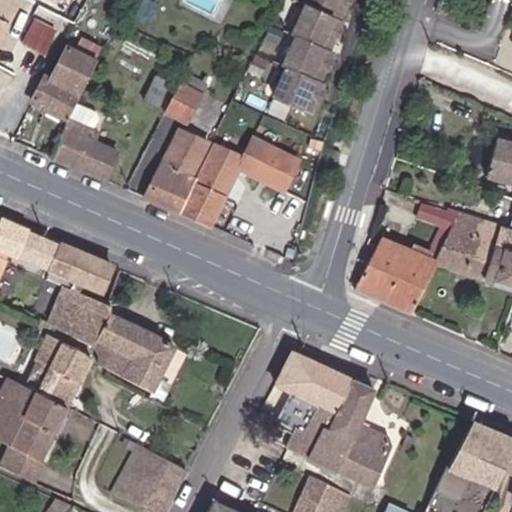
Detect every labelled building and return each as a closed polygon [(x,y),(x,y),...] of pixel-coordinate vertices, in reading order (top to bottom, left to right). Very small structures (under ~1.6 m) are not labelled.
[(0,0),(0,19),(12,24),(23,0),(0,0)] [(339,50),(350,19),(346,18),(352,0),(310,0),(309,4),(313,6),(302,36),(306,38),(295,68),(299,70),(288,100),(325,114),(336,83),(332,82),(343,51),(339,50)] [(0,49),(12,24),(0,19),(0,49)] [(49,57),(59,32),(36,23),(26,48),(49,57)] [(81,114),(88,97),(106,58),(77,45),(60,83),(52,80),(42,98),(81,114)] [(147,88),(162,95),(172,71),(156,64),(147,88)] [(177,101),(193,108),(205,80),(190,74),(177,101)] [(63,158),(112,178),(125,146),(108,139),(112,127),(90,118),(97,101),(88,97),(81,114),(63,158)] [(489,164),(511,170),(511,121),(501,119),(489,164)] [(202,174),(196,172),(210,138),(185,127),(154,196),(187,210),(202,174)] [(216,222),(241,163),(287,182),(300,152),(253,132),(245,151),(218,139),(202,174),(187,210),(216,222)] [(454,215),(458,202),(429,193),(425,206),(454,215)] [(448,256),(511,276),(511,220),(458,202),(454,215),(452,220),(462,224),(448,256)] [(0,252),(15,220),(0,213),(0,252)] [(19,222),(15,220),(0,252),(0,262),(4,255),(6,251),(19,222)] [(440,252),(448,256),(462,224),(452,220),(440,252)] [(6,251),(65,277),(79,247),(19,222),(6,251)] [(370,287),(423,310),(448,256),(440,252),(394,231),(370,287)] [(65,277),(117,300),(131,269),(79,247),(65,277)] [(0,262),(0,299),(7,302),(24,264),(4,255),(0,262)] [(170,395),(191,352),(129,321),(125,313),(123,309),(82,291),(70,317),(64,330),(113,355),(116,346),(136,355),(127,374),(170,395)] [(56,327),(64,330),(70,317),(62,313),(56,327)] [(72,406),(85,412),(108,360),(69,342),(55,370),(66,375),(56,398),(72,406)] [(114,367),(127,374),(136,355),(116,346),(113,355),(114,367)] [(344,415),(355,420),(372,385),(310,355),(291,390),(306,397),(293,425),(305,431),(297,448),(307,453),(327,407),(344,415)] [(44,392),(56,398),(66,375),(55,370),(44,392)] [(325,461),(381,485),(401,442),(384,434),(387,426),(377,421),(389,393),(372,385),(355,420),(344,415),(325,461)] [(53,484),(62,464),(85,412),(72,406),(56,398),(44,392),(31,386),(8,439),(29,449),(20,469),(53,484)] [(307,453),(325,461),(344,415),(327,407),(307,453)] [(438,511),(500,511),(511,488),(511,427),(487,417),(438,511)] [(117,499),(144,511),(170,511),(192,472),(133,443),(130,449),(138,452),(117,499)] [(362,511),(370,495),(328,478),(313,511),(362,511)] [(382,511),(413,511),(414,510),(388,499),(382,511)] [(71,511),(72,511),(85,511),(87,509),(75,503),(71,511)]
